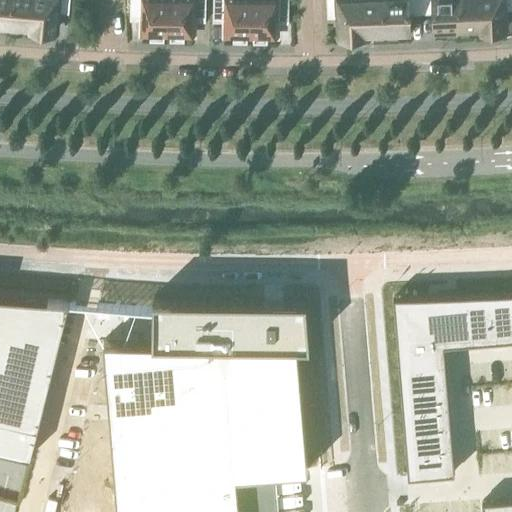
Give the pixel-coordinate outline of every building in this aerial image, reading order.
[(0,0),(0,27),(6,28),(6,26),(8,26),(10,0),(0,0)] [(10,0),(8,26),(11,27),(11,28),(20,29),(20,27),(31,28),(33,0),(10,0)] [(33,0),(31,28),(33,29),(33,30),(42,31),(42,29),(55,31),(57,12),(69,13),(69,0),(33,0)] [(168,0),(130,0),(130,16),(143,16),(142,34),(150,34),(150,37),(165,37),(165,35),(168,35),(168,0)] [(168,0),(168,35),(170,35),(170,37),(185,37),(185,35),(193,35),(193,17),(206,17),(205,0),(168,0)] [(251,0),(213,0),(213,17),(226,17),(225,36),(233,36),(233,38),(248,38),(248,36),(251,36),(251,0)] [(251,0),(251,36),(253,36),(253,38),(268,39),(268,36),(276,37),(276,18),(289,19),(289,0),(251,0)] [(362,0),(326,0),(327,17),(339,17),(340,36),(353,35),(353,37),(362,37),(362,35),(364,35),(362,0)] [(385,0),(362,0),(364,35),(376,34),(376,36),(385,36),(384,34),(387,34),(385,0)] [(421,0),(385,0),(387,34),(389,34),(389,35),(398,35),(398,33),(411,33),(410,14),(422,13),(421,0)] [(457,0),(421,0),(422,13),(433,13),(434,32),(447,31),(447,33),(456,33),(456,31),(458,31),(457,0)] [(479,0),(457,0),(458,31),(460,31),(461,32),(469,32),(469,30),(481,30),(479,0)] [(505,29),(504,10),(511,9),(511,0),(479,0),(481,30),(483,30),(483,31),(492,31),(492,29),(505,29)] [(511,290),(492,292),(496,338),(511,336),(511,290)] [(492,292),(468,293),(472,340),(496,338),(492,292)] [(438,294),(394,296),(398,345),(444,342),(444,343),(472,340),(468,293),(438,294)] [(0,448),(31,456),(69,302),(69,301),(0,295),(0,448)] [(153,339),(104,339),(118,511),(239,511),(236,473),(308,467),(297,342),(310,342),(306,297),(282,297),(282,301),(263,300),(263,297),(153,296),(153,339)] [(133,308),(133,318),(145,318),(145,308),(133,308)] [(444,342),(398,345),(400,366),(445,362),(444,343),(444,342)] [(445,362),(400,366),(402,387),(447,383),(445,362)] [(447,383),(402,387),(404,408),(449,404),(447,383)] [(449,404),(404,408),(405,428),(450,425),(449,404)] [(450,425),(405,428),(407,449),(452,445),(450,425)] [(452,445),(407,449),(409,475),(411,475),(454,471),(452,445)] [(504,511),(504,498),(483,500),(483,511),(504,511)]
